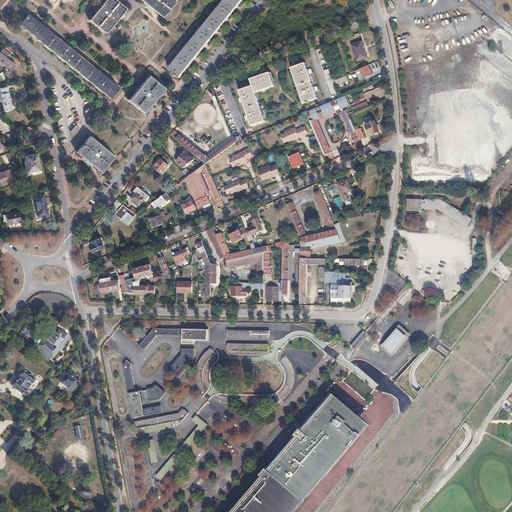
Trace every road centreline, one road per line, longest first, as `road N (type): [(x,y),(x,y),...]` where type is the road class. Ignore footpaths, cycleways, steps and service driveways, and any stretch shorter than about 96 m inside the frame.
road 1 (residential): [(76,277),(396,142)]
road 2 (residential): [(81,309),(365,317)]
road 3 (unknown): [(381,0),(402,124),(398,211),(389,261),(382,260)]
road 4 (residential): [(201,511),(365,317)]
road 5 (residential): [(69,240),(199,79)]
road 6 (residential): [(121,511),(81,309)]
road 7 (residential): [(199,79),(378,16)]
road 8 (residential): [(365,317),(391,222),(396,142)]
road 9 (residential): [(396,142),(378,16)]
